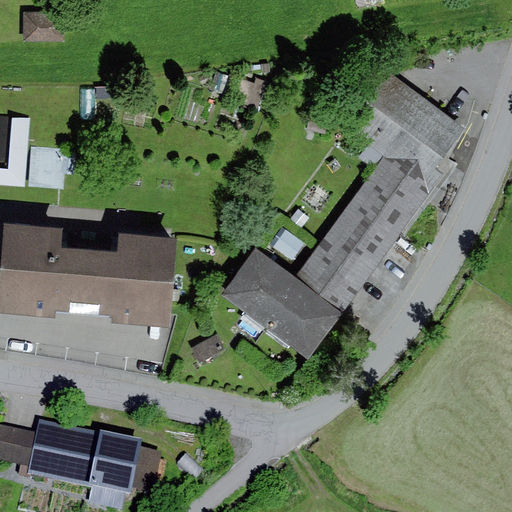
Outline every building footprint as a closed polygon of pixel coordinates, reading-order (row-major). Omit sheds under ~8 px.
[(67,15),(28,14),(28,44),(66,45),(67,15)] [(471,128),(393,75),(355,130),(389,152),(433,183),(471,128)] [(0,176),(70,182),(73,143),(35,140),(37,112),(0,108),(0,176)] [(433,183),(389,152),(304,274),(352,307),(437,185),(433,183)] [(69,227),(11,221),(3,303),(169,319),(177,235),(118,230),(116,247),(67,242),(69,227)] [(304,274),(261,245),(228,293),(319,356),(352,307),(304,274)] [(40,433),(3,426),(0,440),(0,460),(32,467),(31,473),(97,487),(93,505),(126,511),(129,495),(139,497),(140,491),(157,495),(165,453),(148,450),(150,443),(42,422),(40,433)]
